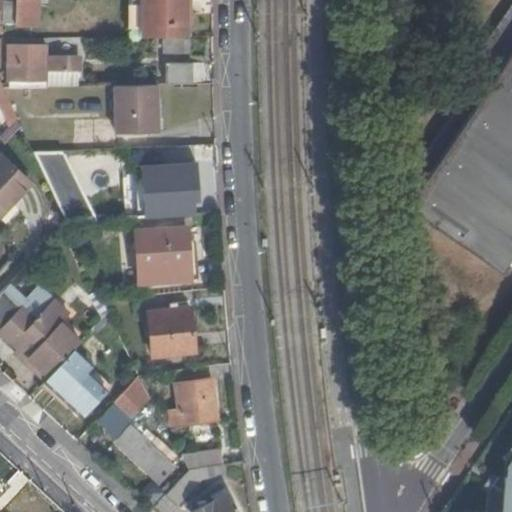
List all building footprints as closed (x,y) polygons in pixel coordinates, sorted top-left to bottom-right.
[(3,0),(1,25),(32,26),(32,0),(3,0)] [(124,0),(124,39),(182,39),(180,0),(124,0)] [(511,14),(454,103),(460,107),(427,157),(439,166),(412,206),(509,271),(511,265),(511,14)] [(187,41),(163,41),(163,57),(187,56),(187,41)] [(43,46),(7,47),(7,92),(43,91),(43,75),(58,74),(64,74),(64,57),(58,57),(43,57),(43,46)] [(74,57),(64,57),(64,74),(74,74),(74,57)] [(188,65),(161,65),(162,88),(189,87),(188,65)] [(58,74),(43,75),(43,91),(74,90),(74,74),(64,74),(58,74)] [(0,87),(0,115),(6,128),(14,119),(2,92),(0,87)] [(113,137),(158,136),(156,88),(111,89),(113,137)] [(177,147),(178,165),(214,163),(213,145),(212,145),(177,147)] [(48,152),(30,152),(62,224),(63,224),(79,223),(48,152)] [(0,158),(0,214),(28,185),(0,158)] [(168,176),(138,178),(140,216),(191,213),(190,184),(168,185),(168,176)] [(184,230),(133,233),(136,285),(194,280),(193,259),(186,259),(184,230)] [(0,294),(0,327),(17,309),(0,294)] [(17,309),(0,327),(0,339),(12,352),(15,349),(24,357),(19,364),(40,383),(43,380),(65,356),(70,350),(76,344),(57,325),(65,315),(49,301),(30,322),(17,309)] [(98,302),(92,305),(98,319),(104,314),(99,303),(98,302)] [(188,308),(145,312),(149,358),(193,353),(188,308)] [(12,352),(10,355),(19,364),(24,357),(15,349),(12,352)] [(65,356),(43,380),(67,403),(70,400),(83,412),(103,391),(65,356)] [(133,378),(90,424),(155,481),(166,468),(119,425),(144,398),(133,378)] [(43,380),(40,383),(64,406),(67,403),(43,380)] [(177,408),(166,410),(168,426),(213,420),(208,380),(175,384),(177,408)] [(511,511),(511,444),(499,466),(497,499),(481,498),(480,511),(511,511)] [(217,450),(175,454),(183,469),(219,465),(217,450)] [(183,469),(178,474),(190,485),(220,480),(219,465),(183,469)] [(190,485),(178,474),(159,493),(172,504),(190,485)] [(233,511),(226,497),(193,511),(233,511)]
